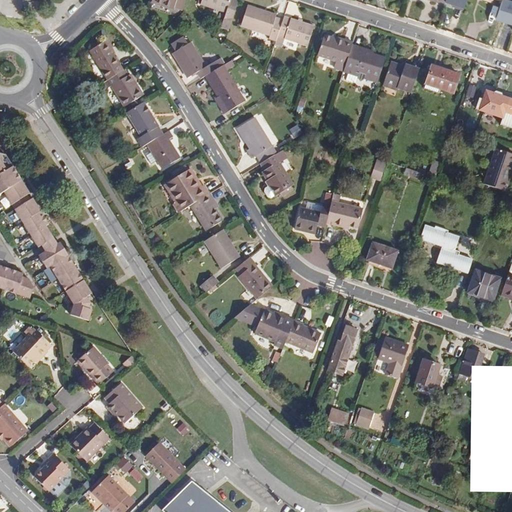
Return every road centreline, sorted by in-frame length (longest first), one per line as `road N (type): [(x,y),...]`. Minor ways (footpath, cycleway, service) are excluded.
road 1 (secondary): [(406,511),(314,459),(228,385),(151,287),(26,93)]
road 2 (residential): [(511,344),(298,267),(266,235),(142,43),(98,1)]
road 3 (residential): [(511,65),(318,0)]
